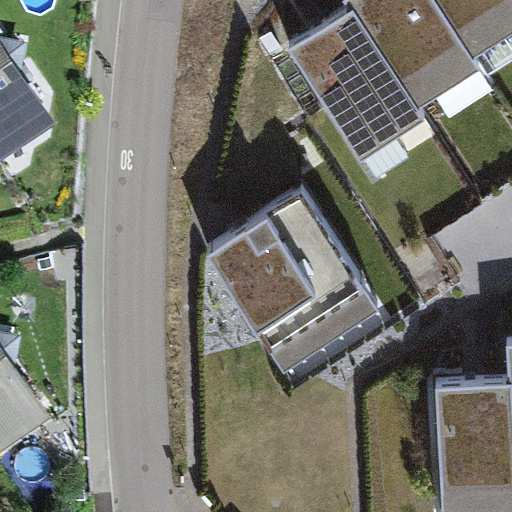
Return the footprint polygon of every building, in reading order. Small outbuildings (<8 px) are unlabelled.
[(482,63),(474,51),(439,0),(349,0),(353,6),(417,105),(482,63)] [(511,0),(439,0),(474,51),(511,26),(511,0)] [(422,114),(417,105),(353,6),(317,28),(291,44),(360,152),(422,114)] [(0,146),(55,110),(0,28),(0,146)] [(379,302),(303,187),(214,246),(290,360),(379,302)] [(0,438),(50,405),(0,329),(0,438)] [(511,330),(498,332),(501,371),(509,479),(511,478),(511,330)] [(511,511),(509,479),(501,371),(426,377),(435,511),(511,511)]
